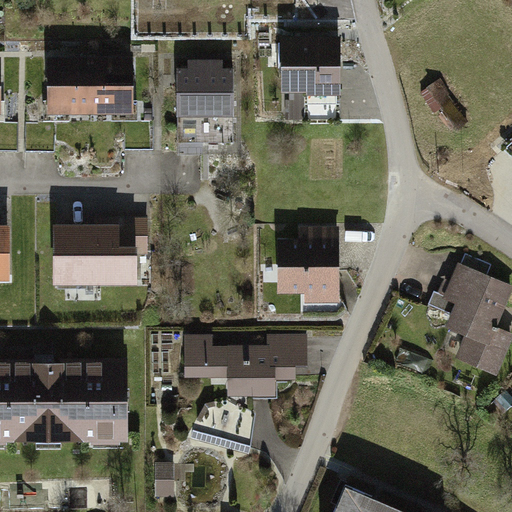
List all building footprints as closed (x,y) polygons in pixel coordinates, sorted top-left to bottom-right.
[(341,38),(284,39),(285,96),(342,95),(341,38)] [(135,55),(50,57),(52,115),(136,113),(135,55)] [(236,59),(178,61),(180,144),(238,142),(236,59)] [(438,81),(419,95),(437,119),(455,105),(438,81)] [(149,240),(149,215),(126,214),(126,239),(149,240)] [(124,218),(57,220),(59,284),(144,282),(143,241),(124,241),(124,218)] [(0,276),(16,277),(16,220),(0,220),(0,276)] [(345,303),(341,227),(300,229),(300,240),(278,242),(281,298),(307,296),(308,305),(345,303)] [(511,301),(511,288),(460,266),(445,301),(459,307),(448,330),(467,338),(457,360),(498,378),(511,345),(511,338),(498,332),(511,301)] [(309,368),(308,334),(267,335),(267,347),(214,349),(214,337),(187,337),(188,380),(231,379),(231,396),(278,395),(278,369),(309,368)] [(133,359),(0,359),(0,446),(134,446),(133,359)] [(251,449),(260,411),(206,398),(197,437),(251,449)] [(178,464),(157,463),(155,501),(176,502),(178,464)] [(402,511),(350,491),(341,511),(402,511)]
